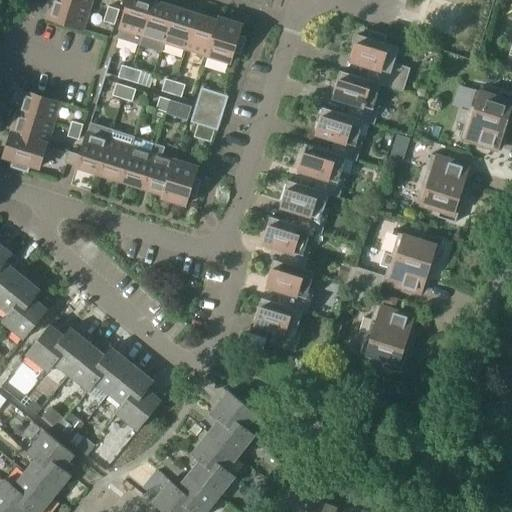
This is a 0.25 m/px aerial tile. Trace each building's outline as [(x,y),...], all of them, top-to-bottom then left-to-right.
[(91,8),(66,0),(55,0),(49,18),(85,29),(91,8)] [(145,35),(155,3),(145,0),(128,0),(118,37),(142,45),(145,35)] [(162,51),(165,41),(167,42),(177,10),(155,3),(145,35),(142,45),(162,51)] [(107,13),(119,16),(120,11),(109,7),(107,13)] [(188,49),(198,17),(177,10),(167,42),(188,49)] [(119,16),(107,13),(104,23),(115,26),(119,16)] [(188,49),(210,56),(220,24),(219,24),(198,17),(188,49)] [(221,19),(219,24),(220,24),(210,56),(232,63),(235,53),(243,56),(248,39),(241,37),(244,26),(221,19)] [(380,86),(382,87),(382,88),(404,95),(411,71),(395,66),(400,50),(386,45),(388,38),(371,33),(369,40),(359,37),(351,60),(372,66),(367,82),(380,86)] [(130,82),(134,69),(122,66),(118,79),(130,82)] [(134,69),(130,82),(139,85),(143,72),(134,69)] [(341,73),(334,96),(354,102),(349,118),(349,119),(363,123),(364,121),(374,124),(381,101),(376,99),(380,86),(367,82),(341,73)] [(173,96),(177,83),(166,80),(162,92),(173,96)] [(177,83),(173,96),(182,98),(186,86),(177,83)] [(128,87),(117,84),(113,97),(124,100),(124,99),(128,87)] [(128,87),(124,99),(124,100),(133,103),(137,90),(128,87)] [(195,105),(223,114),(228,96),(201,88),(195,105)] [(26,90),(25,93),(20,111),(55,123),(62,102),(26,90)] [(455,122),(463,124),(458,138),(496,150),(504,124),(509,125),(511,114),(511,94),(500,91),(498,98),(474,90),(467,111),(460,109),(455,122)] [(172,101),(160,97),(156,110),(167,114),(168,113),(172,101)] [(172,101),(168,113),(167,114),(176,117),(180,104),(172,101)] [(223,114),(195,105),(190,123),(217,131),(223,114)] [(323,109),(316,132),(336,138),(331,154),(331,155),(345,159),(346,157),(356,161),(364,137),(359,136),(363,123),(349,119),(349,118),(323,109)] [(20,111),(13,132),(48,143),(55,123),(20,111)] [(79,141),(84,126),(73,122),(68,137),(79,141)] [(89,133),(82,155),(78,166),(100,174),(111,140),(114,131),(90,123),(87,132),(89,133)] [(111,140),(100,174),(122,181),(133,147),(136,138),(114,131),(111,140)] [(5,156),(14,159),(12,166),(29,171),(31,164),(40,167),(48,143),(13,132),(5,156)] [(154,154),(144,188),(165,195),(176,161),(162,157),(165,147),(157,145),(154,154)] [(305,146),(298,168),(318,175),(313,190),(313,191),(329,196),(329,194),(339,197),(346,173),(341,172),(345,159),(331,155),(331,154),(305,146)] [(144,188),(154,154),(133,147),(122,181),(144,188)] [(82,155),(69,151),(66,162),(78,166),(82,155)] [(414,203),(438,211),(436,217),(454,223),(463,194),(459,193),(467,166),(430,155),(414,203)] [(199,169),(176,161),(165,195),(164,198),(187,206),(190,195),(197,198),(202,181),(195,179),(199,169)] [(295,227),(311,233),(321,236),(329,213),(324,211),(329,196),(313,191),(313,190),(287,182),(280,205),(301,211),(296,227),(295,227)] [(283,248),(278,263),(277,264),(304,272),(311,249),(306,248),(311,233),(295,227),(296,227),(270,218),(262,241),(283,248)] [(347,281),(347,283),(380,294),(384,283),(419,294),(427,267),(432,269),(439,247),(397,233),(390,254),(383,252),(379,265),(386,268),(383,276),(374,273),(352,266),(351,269),(349,269),(346,280),(347,281)] [(13,255),(0,244),(0,272),(7,264),(13,255)] [(280,307),(302,314),(307,316),(315,293),(310,291),(315,275),(304,272),(277,264),(278,263),(272,261),(265,284),(286,291),(281,306),(280,307)] [(0,298),(20,274),(7,264),(0,272),(0,298)] [(342,267),(338,278),(346,280),(349,269),(342,267)] [(41,291),(20,274),(0,298),(0,307),(9,314),(17,303),(26,310),(35,299),(41,291)] [(17,303),(9,314),(2,323),(25,340),(48,310),(35,299),(26,310),(17,303)] [(253,322),(275,328),(269,345),(295,354),(303,330),(298,328),(302,314),(280,307),(281,306),(260,299),(253,322)] [(359,354),(383,361),(381,368),(399,373),(408,345),(403,343),(411,317),(374,305),(370,320),(362,318),(358,331),(366,333),(359,354)] [(63,336),(50,325),(26,355),(48,373),(55,364),(63,354),(54,346),(63,336)] [(54,346),(63,354),(55,364),(67,375),(91,346),(69,328),(63,336),(54,346)] [(104,356),(91,346),(67,375),(88,392),(95,384),(104,373),(95,366),(104,356)] [(104,373),(95,384),(88,392),(87,394),(100,404),(108,394),(132,365),(111,348),(104,356),(95,366),(104,373)] [(153,383),(132,365),(108,394),(122,405),(130,395),(138,401),(147,390),(153,383)] [(12,395),(19,386),(8,377),(1,386),(12,395)] [(130,395),(122,405),(115,413),(137,431),(161,402),(147,390),(138,401),(130,395)] [(218,420),(229,428),(235,420),(246,429),(257,415),(228,391),(210,413),(218,420)] [(52,407),(43,417),(54,426),(62,415),(52,407)] [(63,417),(54,428),(70,441),(84,424),(70,412),(65,418),(63,417)] [(229,428),(218,420),(207,433),(237,457),(254,435),(246,429),(235,420),(229,428)] [(35,460),(45,469),(52,461),(62,469),(73,455),(44,432),(27,454),(35,460)] [(198,461),(209,470),(215,462),(226,471),(237,457),(207,433),(190,455),(198,461)] [(45,469),(35,460),(25,474),(54,497),(70,476),(62,469),(52,461),(45,469)] [(209,470),(198,461),(188,475),(218,498),(234,477),(226,471),(215,462),(209,470)] [(18,504),(27,511),(41,511),(54,497),(25,474),(14,487),(25,495),(18,504)] [(188,497),(182,505),(190,511),(206,511),(218,498),(188,475),(177,488),(188,497)] [(25,495),(14,487),(6,480),(0,486),(0,511),(1,511),(27,511),(18,504),(25,495)] [(177,488),(169,481),(151,504),(161,511),(190,511),(182,505),(188,497),(177,488)] [(292,508),(304,511),(352,511),(313,498),(317,487),(301,482),(292,508)]
